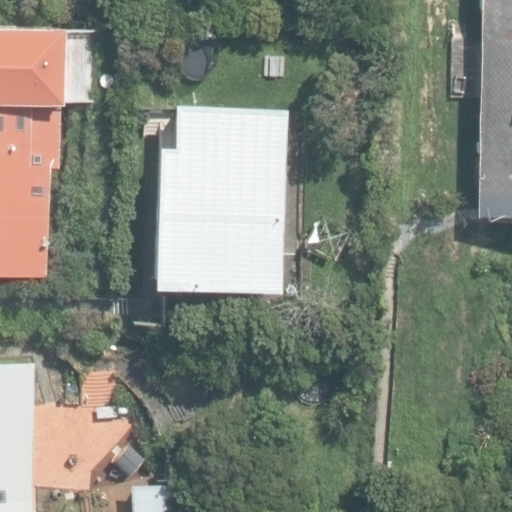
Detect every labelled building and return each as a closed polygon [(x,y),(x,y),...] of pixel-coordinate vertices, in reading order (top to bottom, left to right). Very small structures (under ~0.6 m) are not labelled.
[(511,0),(478,0),(474,212),(511,212),(511,0)] [(0,273),(44,276),(50,167),(59,167),(63,27),(0,25),(0,83),(1,83),(1,96),(0,96),(0,273)] [(148,283),(277,289),(284,105),(170,100),(169,141),(168,142),(153,141),(148,283)] [(0,511),(28,511),(29,505),(40,505),(41,479),(29,478),(29,475),(31,475),(32,438),(30,438),(32,359),(0,358),(0,511)] [(176,511),(178,498),(144,497),(143,511),(176,511)]
